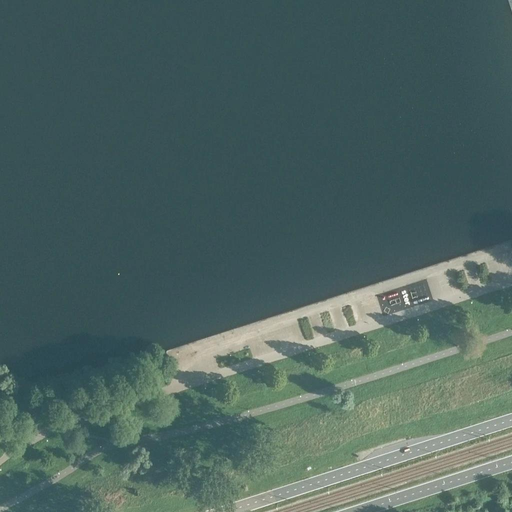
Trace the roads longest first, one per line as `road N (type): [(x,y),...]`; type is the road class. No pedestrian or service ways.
road 1 (secondary): [(511,420),(226,511)]
road 2 (secondary): [(358,511),(511,462)]
